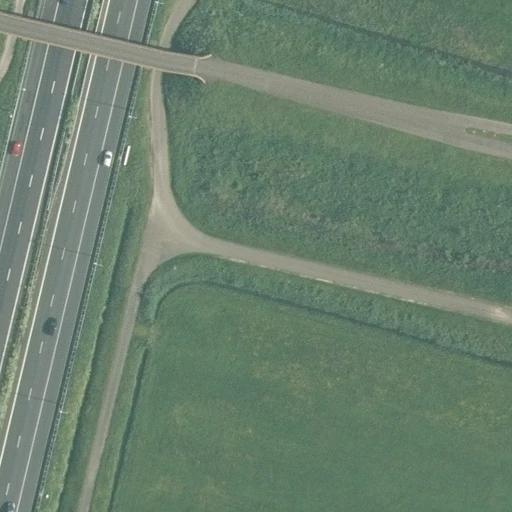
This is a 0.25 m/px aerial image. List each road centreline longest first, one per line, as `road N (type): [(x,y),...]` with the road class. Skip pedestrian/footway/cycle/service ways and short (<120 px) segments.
road 1 (unclassified): [(511,150),(364,105),(0,17)]
road 2 (motorway): [(7,511),(128,0)]
road 3 (unclassified): [(167,235),(511,316)]
road 4 (motorway): [(57,0),(0,246)]
road 5 (unclassified): [(167,235),(154,108),(168,29),(182,0)]
road 6 (track): [(511,129),(364,105)]
